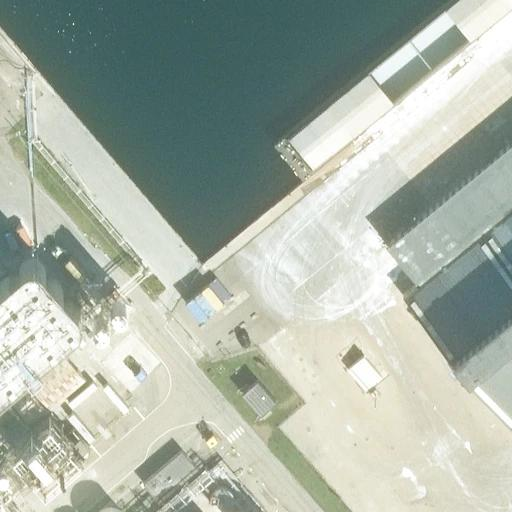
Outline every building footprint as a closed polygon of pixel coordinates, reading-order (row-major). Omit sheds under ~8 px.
[(511,141),(388,244),(419,282),(403,295),(511,428),(511,141)] [(60,349),(58,346),(102,310),(51,246),(0,286),(0,397),(60,349)] [(368,350),(351,366),(371,389),(388,374),(368,350)] [(84,412),(95,404),(103,415),(117,405),(98,378),(73,396),(84,412)] [(276,401),(257,379),(242,393),(260,414),(276,401)] [(59,411),(23,447),(55,480),(92,445),(59,411)] [(142,483),(160,503),(198,469),(181,449),(142,483)] [(218,500),(235,489),(229,480),(212,490),(218,500)] [(0,511),(14,511),(18,510),(0,489),(0,511)]
